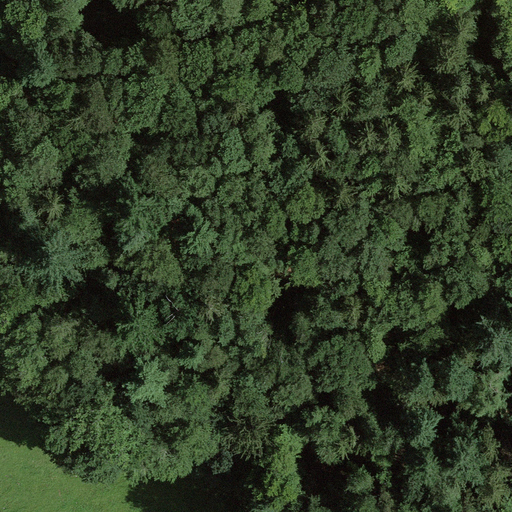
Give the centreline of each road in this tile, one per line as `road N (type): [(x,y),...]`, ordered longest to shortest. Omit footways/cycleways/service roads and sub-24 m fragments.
road 1 (track): [(265,444),(395,315),(511,218)]
road 2 (unclassified): [(224,0),(0,24)]
